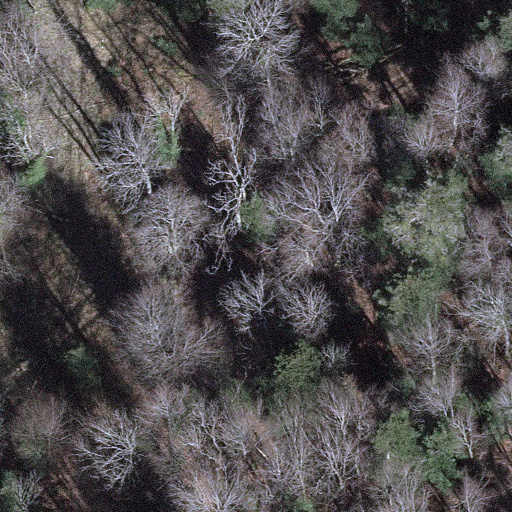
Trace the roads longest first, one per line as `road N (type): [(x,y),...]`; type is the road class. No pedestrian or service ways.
road 1 (track): [(0,365),(326,124),(511,28)]
road 2 (track): [(64,0),(74,44),(72,181),(81,212),(105,239),(147,250)]
